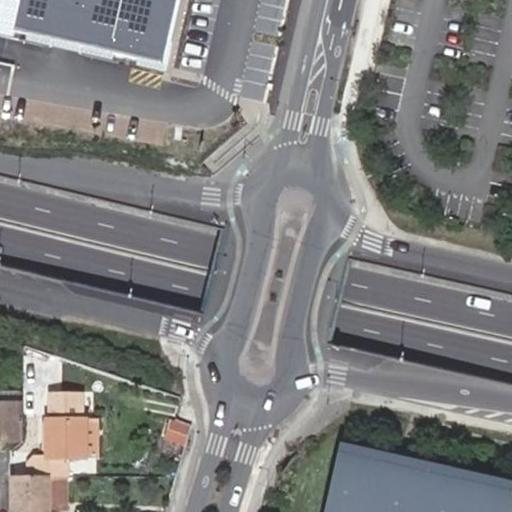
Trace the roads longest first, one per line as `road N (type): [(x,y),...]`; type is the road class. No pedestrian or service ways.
road 1 (primary): [(0,243),(511,362)]
road 2 (primary): [(511,318),(0,199)]
road 3 (primary): [(262,180),(213,198),(0,166)]
road 4 (primary): [(0,284),(179,330),(218,360)]
road 5 (primary): [(293,383),(336,374),(511,402)]
road 6 (primary): [(511,278),(371,241),(335,204)]
road 7 (tertiary): [(262,180),(262,230),(242,317),(218,360)]
road 8 (tertiary): [(293,383),(302,288),(335,204)]
road 9 (tertiary): [(330,19),(305,57),(274,166)]
road 10 (tertiary): [(323,170),(322,126),(336,65),(330,19)]
road 11 (tertiary): [(220,391),(220,425),(195,511)]
